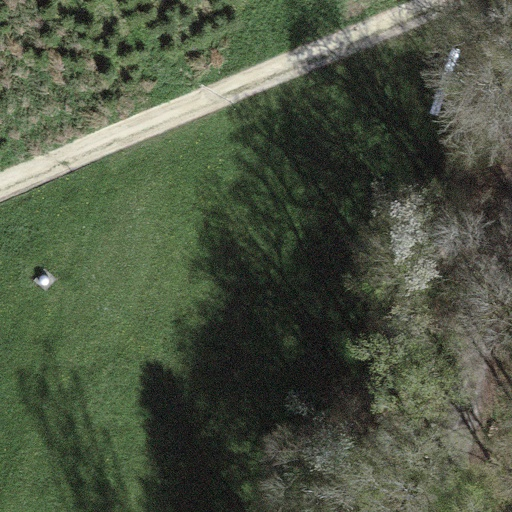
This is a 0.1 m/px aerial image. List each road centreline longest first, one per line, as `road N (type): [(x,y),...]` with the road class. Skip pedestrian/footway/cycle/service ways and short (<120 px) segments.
road 1 (track): [(0,184),(445,0)]
road 2 (track): [(452,511),(511,295)]
